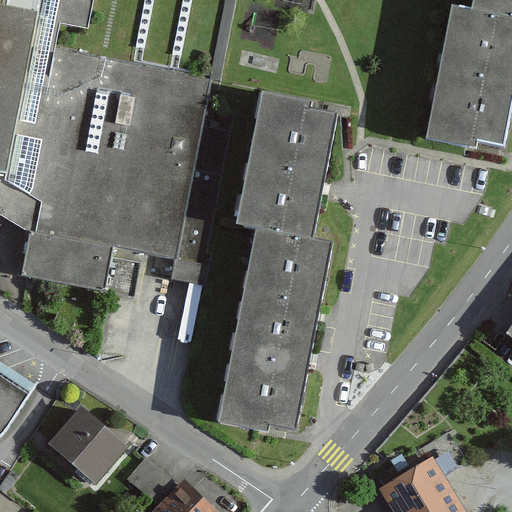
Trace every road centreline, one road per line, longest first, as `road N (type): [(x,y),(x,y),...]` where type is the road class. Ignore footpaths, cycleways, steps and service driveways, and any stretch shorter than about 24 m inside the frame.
road 1 (residential): [(289,510),(511,239)]
road 2 (residential): [(0,319),(289,510)]
